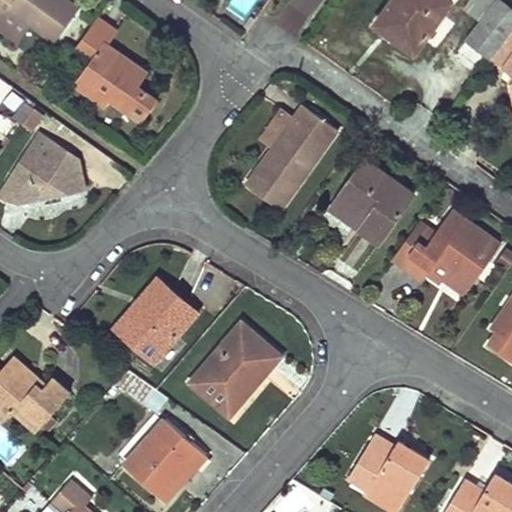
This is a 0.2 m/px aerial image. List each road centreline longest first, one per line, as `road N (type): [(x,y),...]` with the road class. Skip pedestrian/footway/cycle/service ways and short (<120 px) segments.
road 1 (residential): [(511,205),(278,39)]
road 2 (residential): [(147,183),(386,336)]
road 3 (residential): [(235,511),(386,336)]
road 4 (residential): [(147,183),(209,110),(212,55)]
road 5 (residential): [(386,336),(511,413)]
road 6 (residential): [(41,267),(70,264),(91,250),(147,183)]
